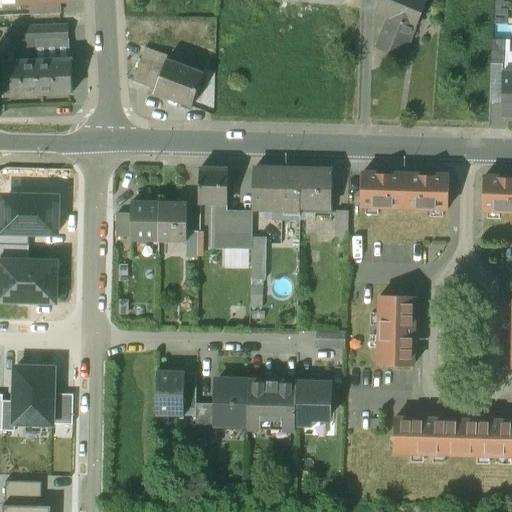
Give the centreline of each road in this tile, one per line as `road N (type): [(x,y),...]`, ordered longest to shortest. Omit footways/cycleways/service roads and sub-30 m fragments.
road 1 (secondary): [(511,150),(109,142)]
road 2 (unclassified): [(95,142),(90,338)]
road 3 (unclassified): [(90,338),(87,511)]
road 4 (residential): [(109,142),(102,0)]
